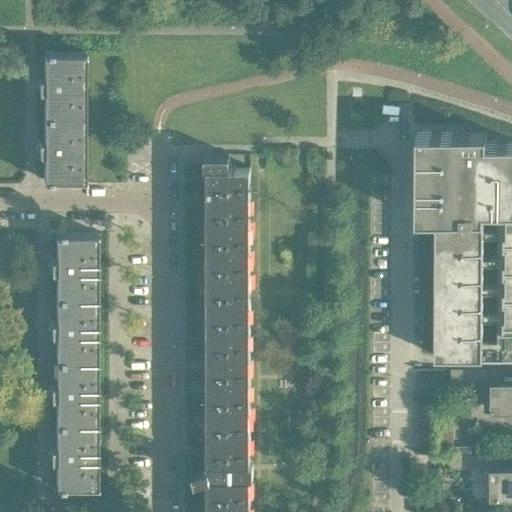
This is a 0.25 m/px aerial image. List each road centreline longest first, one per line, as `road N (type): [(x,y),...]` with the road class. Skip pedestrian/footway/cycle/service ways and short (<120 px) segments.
road 1 (residential): [(403,511),(400,107)]
road 2 (residential): [(161,511),(158,201)]
road 3 (residential): [(0,201),(158,201)]
